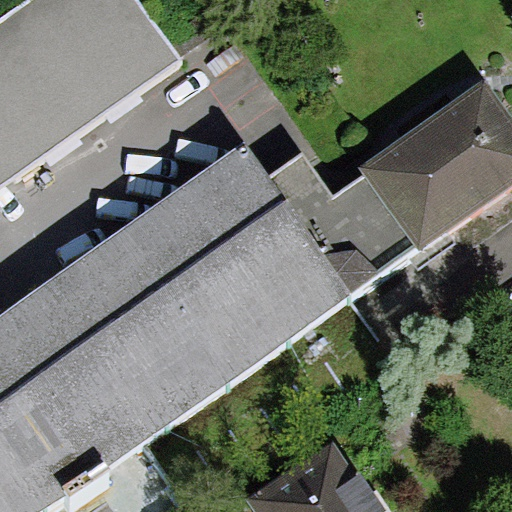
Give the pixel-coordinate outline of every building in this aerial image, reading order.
[(134,0),(38,0),(0,27),(0,205),(187,76),(134,0)] [(511,112),(486,76),(359,165),(366,175),(421,252),(511,187),(511,112)] [(242,146),(0,314),(0,511),(50,511),(352,301),(267,181),(242,146)] [(421,252),(366,175),(334,197),(304,154),(267,181),(352,301),(421,252)] [(383,511),(339,441),(249,498),(257,511),(383,511)]
